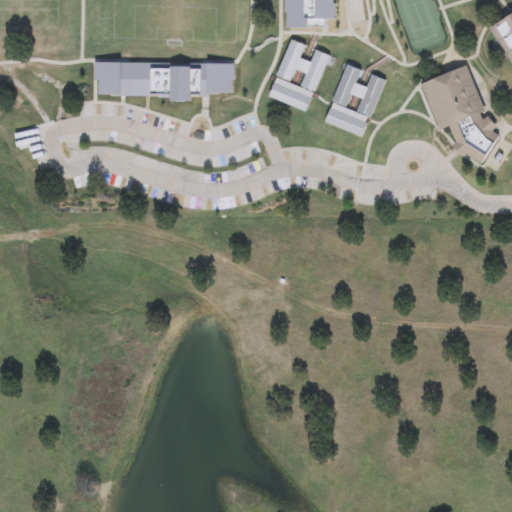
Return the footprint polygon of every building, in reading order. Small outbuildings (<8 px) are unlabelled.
[(335,0),(335,20),(328,20),(328,29),(290,29),(290,0),(335,0)] [(511,66),(507,58),(495,40),(490,31),(488,29),(508,17),(511,14),(511,66)] [(268,98),(291,40),(308,46),(302,60),(312,64),(316,53),(329,58),(315,95),(298,89),(304,75),(295,72),(289,88),(310,96),(304,112),(268,98)] [(94,64),(235,64),(235,81),(233,81),(233,94),(216,94),(216,96),(189,96),(189,102),(170,102),(170,97),(147,97),(122,97),(108,97),(108,95),(98,95),(98,81),(94,81),(94,64)] [(362,138),(324,122),(331,105),(348,64),(365,71),(360,84),(368,87),(372,77),(386,82),(369,121),(362,138)] [(420,86),(442,76),(453,72),(456,70),(467,66),(485,111),(480,114),(483,120),(488,117),(492,122),(497,127),(493,133),(499,137),(482,164),(481,165),(464,155),(463,156),(462,157),(461,158),(458,155),(456,152),(451,147),(453,145),(455,144),(449,127),(438,131),(420,86)]
